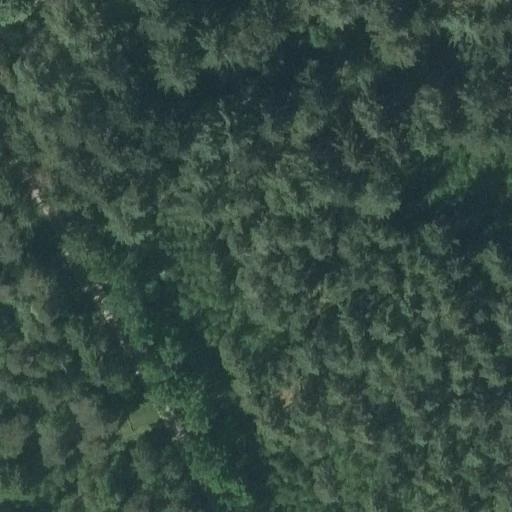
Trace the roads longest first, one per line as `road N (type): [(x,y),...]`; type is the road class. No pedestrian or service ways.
road 1 (track): [(215,511),(53,224)]
road 2 (track): [(0,451),(173,409)]
